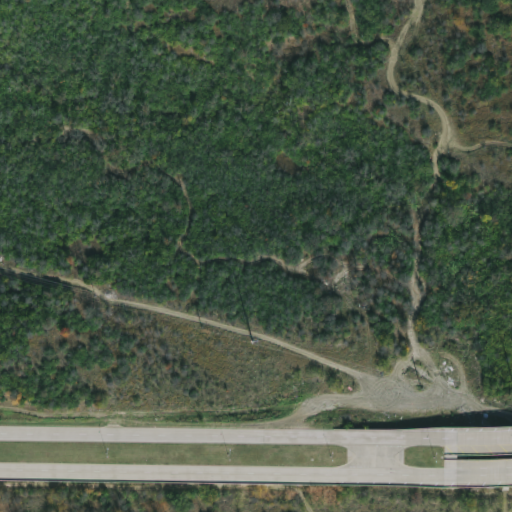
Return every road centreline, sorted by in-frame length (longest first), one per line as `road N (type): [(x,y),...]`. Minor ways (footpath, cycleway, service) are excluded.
road 1 (secondary): [(458,438),(0,434)]
road 2 (secondary): [(0,473),(455,474)]
